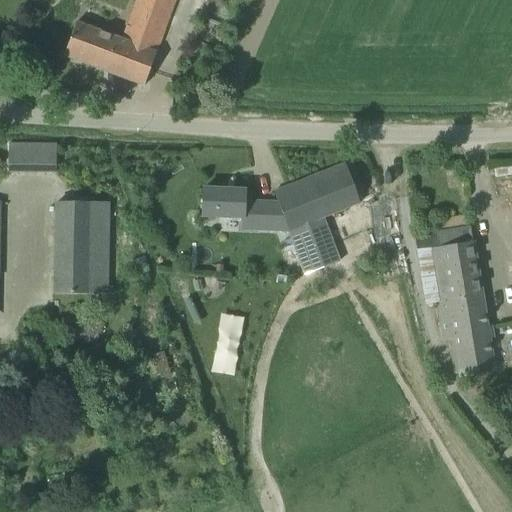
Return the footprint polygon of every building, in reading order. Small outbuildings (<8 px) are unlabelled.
[(136,0),(125,29),(121,39),(76,23),(63,56),(143,86),(156,53),(156,52),(175,0),(136,0)] [(56,171),(56,145),(8,144),(8,171),(56,171)] [(351,181),(358,179),(352,162),(273,192),(278,204),(244,202),(244,191),(203,189),(202,216),(242,218),(242,228),(286,228),(303,275),(339,262),(323,217),(359,203),(351,181)] [(106,293),(108,204),(55,202),(53,292),(106,293)] [(416,253),(429,251),(444,340),(454,338),(459,376),(493,371),(470,227),(413,236),(416,253)]
